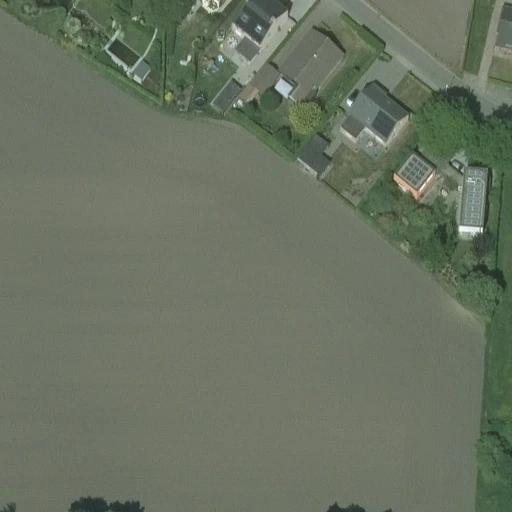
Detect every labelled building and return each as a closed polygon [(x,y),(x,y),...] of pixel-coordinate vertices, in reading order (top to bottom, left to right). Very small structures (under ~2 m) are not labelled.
[(187,0),(213,18),(226,0),(187,0)] [(286,21),(260,0),(257,0),(231,33),(243,43),(232,56),(248,69),(286,21)] [(511,56),(511,13),(499,10),(490,52),(511,56)] [(79,29),(84,40),(96,35),(91,23),(79,29)] [(276,77),(306,100),(339,57),(309,35),(276,77)] [(385,101),(371,90),(347,120),(348,121),(338,134),(354,146),(364,134),(385,150),(407,123),(383,103),(385,101)] [(424,208),(457,163),(427,141),(394,186),(424,208)] [(477,246),(503,248),(505,187),(479,186),(477,246)]
